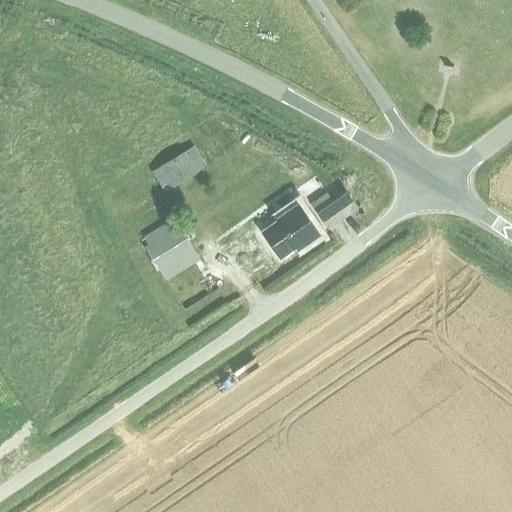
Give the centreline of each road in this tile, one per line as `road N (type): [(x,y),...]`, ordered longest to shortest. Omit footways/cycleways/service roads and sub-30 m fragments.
road 1 (unclassified): [(0,492),(434,185)]
road 2 (unclassified): [(434,185),(214,60),(78,0)]
